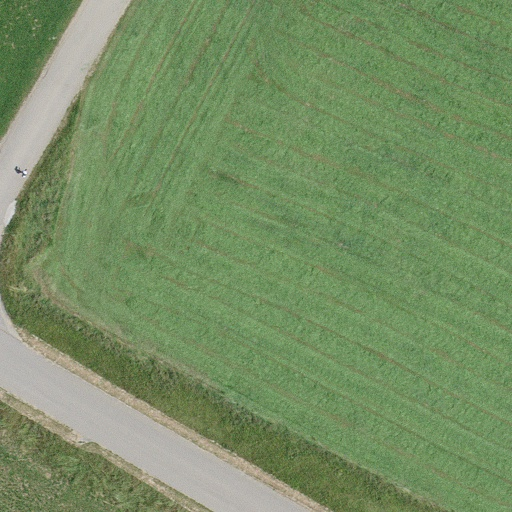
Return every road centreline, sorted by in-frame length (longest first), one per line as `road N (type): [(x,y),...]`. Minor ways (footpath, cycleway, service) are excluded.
road 1 (unclassified): [(0,345),(24,370),(273,511)]
road 2 (unclassified): [(112,0),(0,197)]
